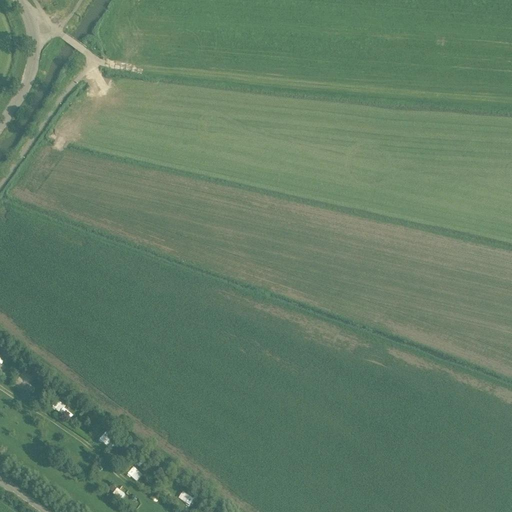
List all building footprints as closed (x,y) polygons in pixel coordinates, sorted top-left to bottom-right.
[(22,371),(17,382),(33,390),(39,380),(22,371)] [(64,409),(66,405),(59,402),(55,410),(72,417),(74,413),(64,409)] [(100,440),(110,447),(118,438),(108,430),(100,440)] [(77,463),(81,458),(74,453),(70,459),(77,463)] [(128,474),(137,481),(143,474),(134,467),(128,474)] [(64,469),(59,476),(66,481),(71,473),(64,469)] [(118,487),(114,494),(121,499),(126,493),(118,487)] [(191,498),(186,505),(193,511),(198,504),(191,498)]
